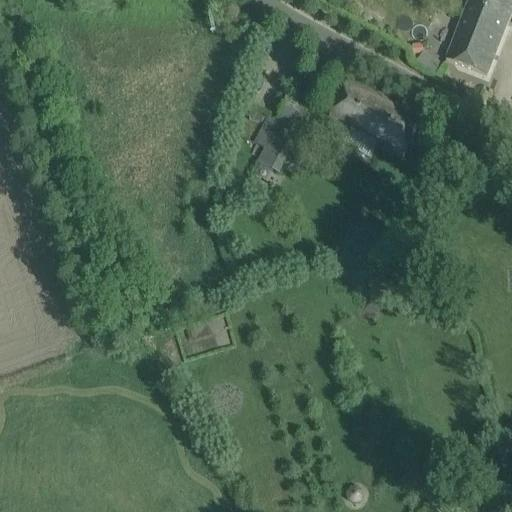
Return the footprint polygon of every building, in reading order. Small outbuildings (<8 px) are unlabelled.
[(511,0),(469,0),(468,5),(446,61),(487,77),(508,21),(511,8),(511,0)] [(423,54),(422,44),(413,45),(414,55),(423,54)] [(326,122),(402,162),(425,118),(349,78),(326,122)] [(314,109),(288,96),(258,163),(280,174),(300,132),(303,134),(314,109)] [(264,118),(251,112),(248,118),(261,124),(264,118)]
